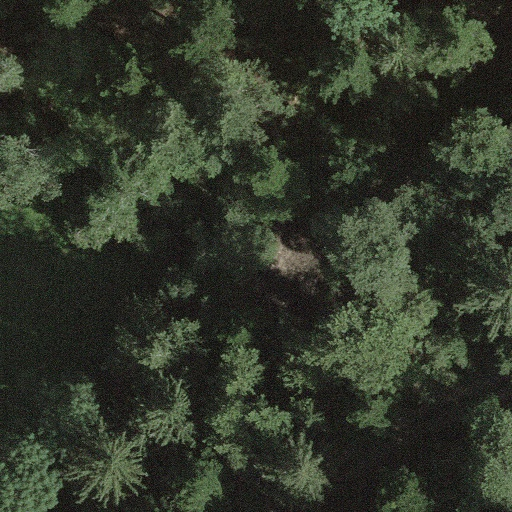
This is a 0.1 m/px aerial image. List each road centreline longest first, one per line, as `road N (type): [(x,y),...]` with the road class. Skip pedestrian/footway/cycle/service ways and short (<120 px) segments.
road 1 (track): [(236,511),(272,379),(338,228),(511,22)]
road 2 (track): [(284,511),(437,411),(511,381)]
